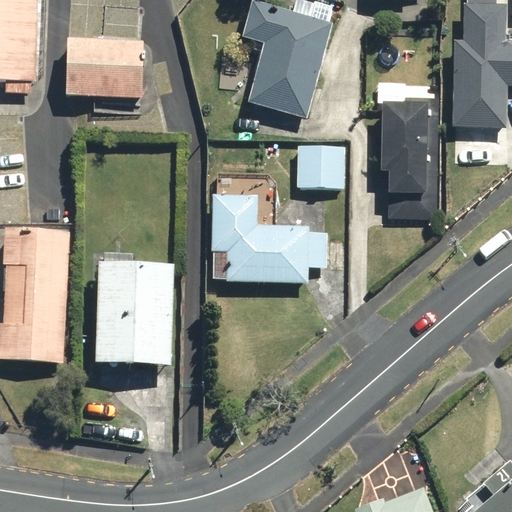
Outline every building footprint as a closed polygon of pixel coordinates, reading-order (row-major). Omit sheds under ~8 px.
[(0,0),(0,93),(47,96),(51,0),(0,0)] [(329,29),(248,8),(239,44),(260,50),(244,111),(304,126),(329,29)] [(461,48),(451,48),(448,132),(502,133),(504,89),(511,89),(511,44),(501,44),(502,12),(462,11),(461,48)] [(142,107),(144,51),(61,48),(59,104),(142,107)] [(438,88),(380,86),(376,180),(385,181),(385,201),(400,201),(399,223),(433,224),(438,88)] [(343,150),(295,149),(294,192),(342,194),(343,150)] [(225,257),(223,286),(305,290),(306,272),(324,273),(326,240),(303,239),(304,231),(253,229),(254,204),(209,202),(207,256),(225,257)] [(59,238),(0,235),(0,374),(51,377),(59,238)] [(171,274),(95,271),(91,371),(167,374),(171,274)] [(506,462),(496,450),(466,475),(476,487),(506,462)] [(511,511),(511,473),(505,466),(481,489),(491,499),(477,511),(511,511)] [(427,511),(420,494),(384,508),(382,503),(356,511),(427,511)]
